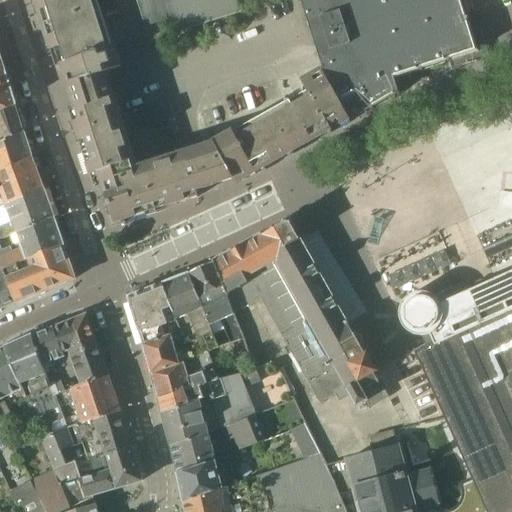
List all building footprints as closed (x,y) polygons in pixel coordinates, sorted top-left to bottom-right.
[(121,117),(120,113),(110,83),(107,73),(122,68),(115,46),(108,48),(91,0),(34,0),(53,56),(63,88),(69,86),(72,96),(76,109),(70,111),(91,175),(98,172),(113,217),(110,218),(113,228),(124,225),(123,222),(200,197),(198,191),(207,188),(217,185),(233,180),(236,184),(350,120),(322,68),(301,80),(307,91),(234,132),(233,131),(212,143),(213,144),(195,149),(185,153),(177,155),(165,117),(149,108),(121,117)] [(137,0),(151,42),(243,12),(238,0),(137,0)] [(322,68),(350,120),(370,109),(372,112),(401,96),(399,92),(394,77),(419,69),(420,73),(452,63),(477,52),(478,50),(468,21),(471,20),(464,0),(300,0),(323,68),(322,68)] [(0,114),(16,107),(5,73),(0,75),(0,114)] [(0,144),(25,135),(16,107),(0,114),(0,144)] [(0,172),(32,158),(25,135),(0,144),(0,172)] [(0,186),(37,170),(32,158),(0,172),(0,186)] [(0,208),(44,190),(37,170),(0,186),(0,208)] [(0,240),(17,234),(54,219),(44,190),(0,208),(0,240)] [(387,291),(511,234),(511,193),(501,192),(501,194),(492,193),(378,244),(384,219),(374,217),(368,244),(375,246),(369,249),(387,291)] [(29,260),(63,245),(54,219),(17,234),(0,240),(0,261),(3,270),(17,264),(24,262),(29,260)] [(228,295),(234,311),(261,298),(263,302),(269,313),(320,404),(346,389),(357,408),(367,402),(370,407),(388,398),(389,398),(389,396),(388,396),(379,380),(375,373),(377,372),(368,355),(367,356),(361,345),(363,344),(358,334),(355,335),(348,323),(347,323),(293,227),(292,226),(291,225),(289,223),(287,223),(285,223),(283,223),(213,262),(228,295)] [(35,280),(40,294),(75,280),(63,245),(29,260),(24,262),(32,282),(35,280)] [(0,261),(0,310),(17,304),(3,270),(0,261)] [(32,282),(24,262),(17,264),(3,270),(17,304),(40,294),(35,280),(32,282)] [(245,339),(234,311),(228,295),(213,262),(189,273),(204,307),(210,322),(220,317),(231,344),(245,339)] [(214,334),(210,322),(204,307),(189,273),(162,284),(161,284),(174,314),(186,344),(197,341),(198,341),(214,334)] [(138,326),(174,314),(161,284),(133,295),(133,296),(131,302),(130,302),(138,326)] [(426,336),(431,335),(435,343),(415,352),(446,421),(487,511),(511,511),(511,296),(500,302),(450,325),(443,322),(444,318),(444,313),(444,309),(442,305),(440,301),(437,298),(433,295),(429,293),(425,292),(420,292),(416,293),(412,295),(408,297),(405,301),(402,304),(401,309),(400,313),(400,317),(401,322),(403,326),(406,329),(409,332),(413,335),(418,336),(422,336),(426,336)] [(175,347),(186,344),(174,314),(138,326),(144,345),(171,336),(175,347)] [(65,358),(98,346),(87,315),(54,328),(61,348),(65,358)] [(70,372),(65,358),(61,348),(54,328),(32,337),(43,366),(50,384),(71,376),(70,372)] [(179,365),(208,353),(220,348),(214,334),(198,341),(197,341),(186,344),(175,347),(171,336),(144,345),(152,375),(179,365)] [(55,396),(50,384),(43,366),(32,337),(6,348),(26,396),(41,433),(53,428),(52,425),(65,419),(55,396)] [(55,396),(109,377),(98,346),(65,358),(70,372),(71,376),(50,384),(55,396)] [(6,348),(0,351),(0,419),(3,426),(11,422),(12,416),(7,405),(26,396),(6,348)] [(187,379),(214,369),(208,353),(179,365),(152,375),(159,399),(173,394),(175,391),(189,386),(187,379)] [(226,396),(221,379),(218,380),(214,369),(187,379),(189,386),(175,391),(173,394),(159,399),(163,414),(208,397),(209,401),(226,396)] [(195,438),(197,437),(208,434),(220,430),(220,429),(234,424),(255,416),(257,415),(239,374),(221,379),(226,396),(209,401),(208,397),(163,414),(165,420),(172,418),(175,430),(171,431),(172,443),(171,443),(172,445),(171,446),(195,438)] [(55,396),(65,419),(69,428),(88,422),(121,411),(109,377),(55,396)] [(106,454),(132,447),(121,411),(88,422),(69,428),(75,446),(84,443),(90,458),(105,453),(106,454)] [(240,452),(246,450),(266,442),(255,416),(234,424),(220,429),(220,430),(226,442),(234,439),(240,452)] [(0,419),(0,449),(11,444),(3,427),(3,426),(0,419)] [(375,453),(347,460),(361,511),(487,511),(446,421),(436,425),(441,436),(450,455),(464,485),(465,489),(465,494),(465,498),(463,502),(461,506),(457,509),(453,511),(449,511),(445,511),(440,511),(438,503),(430,472),(407,478),(398,446),(398,447),(375,453)] [(305,460),(320,454),(305,424),(291,431),(305,460)] [(62,451),(71,448),(75,446),(69,428),(43,438),(55,470),(67,465),(62,451)] [(178,474),(215,461),(211,445),(208,434),(197,437),(195,438),(171,446),(178,474)] [(117,488),(141,481),(142,481),(132,447),(106,454),(105,453),(90,458),(91,460),(106,455),(111,470),(117,488)] [(55,470),(56,470),(69,500),(86,494),(81,480),(82,480),(71,448),(62,451),(67,465),(55,470)] [(345,511),(334,483),(320,454),(305,460),(261,475),(256,477),(264,493),(267,499),(269,511),(268,511),(266,511),(345,511)] [(215,461),(223,488),(224,489),(228,487),(237,483),(230,456),(215,461)] [(222,488),(223,488),(215,461),(178,474),(184,503),(222,489),(222,488)] [(57,511),(71,506),(69,500),(56,470),(33,482),(48,511),(57,511)] [(93,496),(117,488),(111,470),(82,480),(81,480),(86,494),(69,500),(71,506),(88,500),(94,498),(93,496)] [(267,499),(264,493),(256,477),(237,483),(228,487),(229,493),(223,494),(225,506),(231,505),(231,506),(240,505),(241,511),(266,511),(268,511),(269,511),(267,499)] [(22,511),(46,511),(48,511),(33,482),(12,492),(22,511)] [(224,489),(223,488),(222,488),(222,489),(184,503),(186,511),(241,511),(240,505),(231,506),(231,505),(225,506),(223,494),(229,493),(228,487),(224,489)] [(57,511),(98,511),(96,504),(90,506),(89,503),(95,501),(94,498),(88,500),(71,506),(57,511)]
